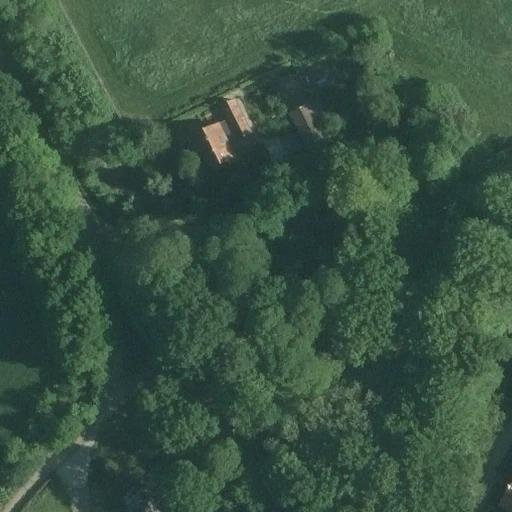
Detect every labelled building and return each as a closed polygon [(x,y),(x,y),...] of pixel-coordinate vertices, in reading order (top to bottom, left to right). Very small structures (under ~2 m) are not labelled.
[(318,101),(288,116),(304,149),(334,134),(318,101)] [(242,115),(217,127),(192,140),(208,172),(233,160),(227,146),(252,134),(242,115)] [(61,464),(32,496),(49,511),(64,511),(87,488),(61,464)] [(511,511),(511,489),(500,506),(508,511),(511,511)] [(164,511),(161,500),(127,510),(127,511),(164,511)]
